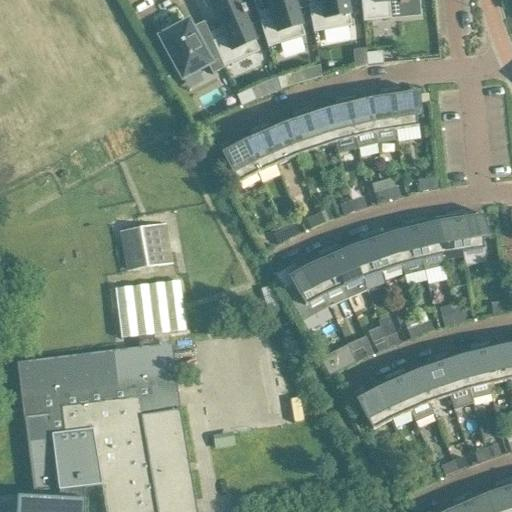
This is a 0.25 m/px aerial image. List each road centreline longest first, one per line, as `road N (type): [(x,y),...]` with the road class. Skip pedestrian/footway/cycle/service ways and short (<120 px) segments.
road 1 (residential): [(217,133),(289,100),(371,79),(511,64)]
road 2 (residential): [(284,257),(426,203),(511,194)]
road 3 (residential): [(357,377),(511,324)]
